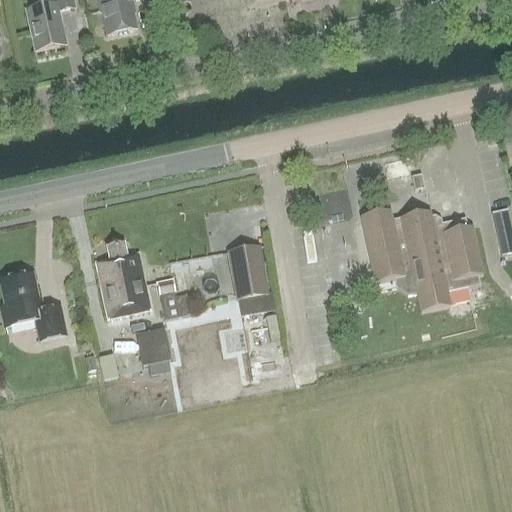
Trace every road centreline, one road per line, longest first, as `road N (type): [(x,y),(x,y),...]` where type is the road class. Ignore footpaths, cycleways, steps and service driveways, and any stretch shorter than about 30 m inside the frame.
road 1 (unclassified): [(0,115),(511,3)]
road 2 (tertiary): [(0,207),(511,95)]
road 3 (unknown): [(462,120),(490,251)]
